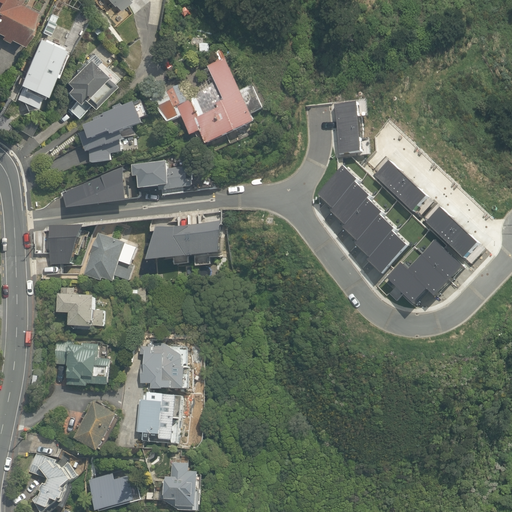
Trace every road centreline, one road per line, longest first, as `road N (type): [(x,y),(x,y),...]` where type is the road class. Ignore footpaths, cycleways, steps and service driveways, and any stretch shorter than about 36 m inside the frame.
road 1 (residential): [(292,194),(371,310),(401,324),(455,314),(511,253)]
road 2 (residential): [(15,222),(292,194)]
road 3 (residential): [(15,222),(15,341),(0,438)]
